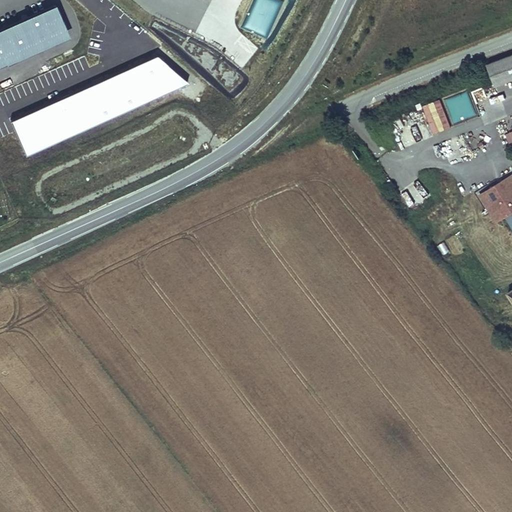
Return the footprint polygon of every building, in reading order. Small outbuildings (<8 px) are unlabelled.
[(0,32),(0,65),(66,37),(53,9),(0,32)] [(511,54),(486,64),(500,94),(511,88),(511,54)] [(231,93),(243,80),(236,73),(223,86),(231,93)] [(453,123),(476,115),(467,91),(445,99),(453,123)] [(432,134),(451,128),(441,99),(423,105),(432,134)] [(509,148),(511,147),(511,129),(503,133),(509,148)] [(463,156),(461,138),(446,140),(448,157),(463,156)] [(511,175),(482,194),(498,220),(511,211),(511,175)]
